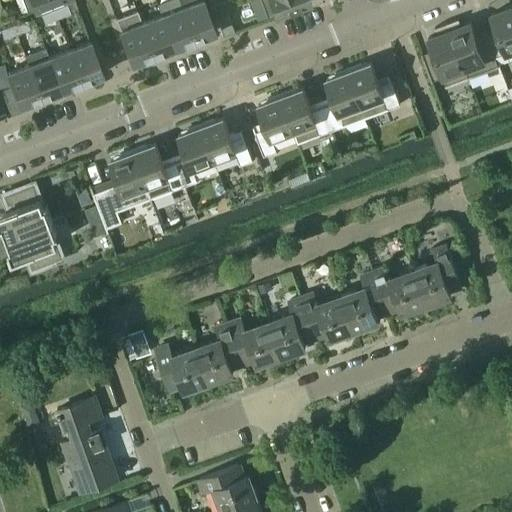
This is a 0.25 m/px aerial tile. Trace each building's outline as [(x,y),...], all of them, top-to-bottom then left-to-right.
[(31,0),(35,9),(59,0),(31,0)] [(178,0),(181,6),(193,39),(214,31),(202,0),(178,0)] [(225,9),(225,8),(222,0),(210,5),(214,13),(225,9)] [(260,0),(267,17),(310,1),(309,0),(260,0)] [(54,9),(57,18),(70,13),(67,4),(54,9)] [(495,25),(485,29),(495,56),(505,53),(506,55),(511,52),(511,7),(511,5),(499,9),(500,10),(490,13),(495,25)] [(181,6),(161,14),(173,47),(193,39),(181,6)] [(57,18),(54,9),(41,14),(44,23),(57,18)] [(132,62),(153,54),(136,10),(115,18),(132,62)] [(137,10),(136,10),(153,54),(173,47),(161,14),(141,21),(137,10)] [(225,10),(214,14),(222,36),(233,32),(225,10)] [(495,56),(485,29),(475,33),(470,21),(460,25),(458,19),(459,19),(458,18),(446,22),(464,71),(466,71),(468,77),(498,66),(498,64),(497,64),(495,57),(495,56)] [(26,19),(13,24),(16,33),(29,28),(26,19)] [(446,85),(467,77),(464,71),(446,22),(434,27),(434,28),(435,28),(437,34),(427,37),(431,49),(420,53),(430,80),(443,76),(446,85)] [(16,33),(13,24),(0,29),(4,38),(16,33)] [(89,40),(68,48),(81,81),(102,74),(89,40)] [(45,47),(25,55),(28,63),(40,97),(61,89),(48,56),(45,47)] [(68,48),(48,56),(61,89),(81,81),(68,48)] [(347,68),(365,116),(400,104),(388,74),(387,74),(389,80),(379,84),(370,62),(361,65),(360,63),(347,68)] [(40,97),(28,63),(7,71),(20,104),(40,97)] [(331,129),(365,116),(347,68),(334,73),(335,75),(325,78),(334,101),(322,105),(331,129)] [(11,86),(1,90),(6,102),(16,99),(11,86)] [(331,129),(322,105),(311,110),(302,87),(293,91),(292,88),(279,93),(294,133),(297,142),(331,129)] [(257,104),(264,121),(252,125),(263,155),(276,150),(273,141),(294,133),(279,93),(266,98),(267,101),(257,104)] [(213,118),(200,123),(215,163),(236,155),(239,164),(252,159),(241,129),(229,133),(223,117),(214,120),(213,118)] [(186,157),(175,161),(184,185),(197,180),(193,171),(215,163),(200,123),(186,128),(187,130),(178,134),(186,157)] [(145,144),(132,149),(147,189),(150,197),(184,185),(175,161),(164,165),(155,142),(146,146),(145,144)] [(147,189),(132,149),(118,154),(119,156),(110,159),(119,182),(94,191),(91,185),(90,185),(107,231),(108,230),(107,226),(121,221),(117,210),(150,197),(147,189)] [(7,235),(51,219),(46,204),(43,205),(34,181),(2,193),(7,205),(9,204),(11,208),(0,212),(0,224),(0,225),(2,224),(7,235)] [(56,233),(51,219),(7,235),(11,246),(8,247),(13,258),(28,253),(29,257),(27,258),(31,270),(63,258),(54,234),(56,233)] [(412,267),(425,303),(450,294),(449,289),(461,285),(445,242),(431,247),(435,258),(412,267)] [(372,268),(387,311),(399,307),(400,312),(425,303),(412,267),(390,274),(386,263),(372,268)] [(387,311),(372,268),(359,273),(363,284),(340,292),(352,329),(378,320),(376,315),(387,311)] [(268,280),(257,284),(260,292),(271,288),(268,280)] [(352,329),(340,292),(316,300),(312,289),(299,294),(315,337),(326,333),(328,337),(352,329)] [(315,337),(299,294),(287,298),(291,309),(267,318),(280,355),(305,345),(304,341),(315,337)] [(280,355),(267,318),(245,326),(240,315),(226,320),(241,363),(254,359),(255,363),(280,355)] [(241,363),(226,320),(214,324),(218,335),(194,344),(207,380),(233,371),(231,367),(241,363)] [(142,333),(131,337),(137,354),(148,351),(142,333)] [(154,346),(169,389),(181,384),(183,389),(207,380),(194,344),(172,352),(168,341),(154,346)] [(94,395),(56,408),(63,428),(73,425),(77,436),(62,441),(79,490),(117,477),(100,428),(90,431),(89,431),(85,420),(101,414),(94,395)] [(22,406),(23,410),(25,416),(31,415),(34,409),(32,402),(22,406)] [(239,463),(195,479),(200,492),(212,488),(220,511),(256,498),(247,473),(243,475),(239,463)] [(128,498),(89,511),(133,511),(128,498)] [(261,511),(256,498),(220,511),(261,511)]
